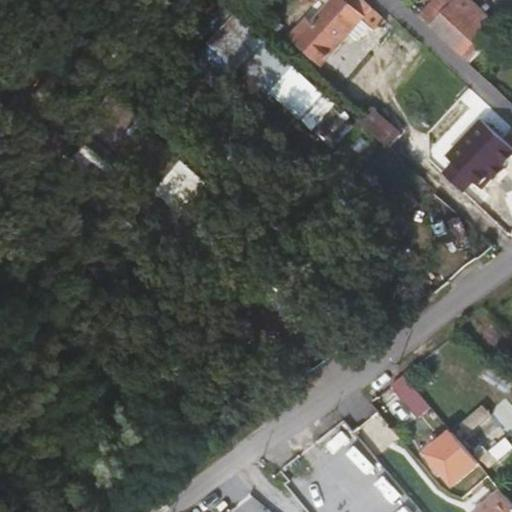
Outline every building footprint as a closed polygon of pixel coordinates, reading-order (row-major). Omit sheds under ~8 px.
[(453,6),(426,32),(438,44),(464,17),(453,6)] [(351,122),(239,15),(212,43),(325,150),(351,122)] [(325,47),(319,42),(316,39),(299,56),(303,61),(328,83),(369,38),(380,48),(391,38),(379,26),(372,33),(353,17),(325,47)] [(501,50),(464,17),(438,44),(475,77),(501,50)] [(176,213),(204,188),(146,123),(118,148),(176,213)] [(375,126),(363,137),(394,165),(405,152),(375,126)] [(447,428),(452,423),(418,382),(409,391),(436,423),(440,420),(447,428)] [(471,489),(493,472),(467,441),(446,458),(471,489)] [(511,511),(511,493),(511,492),(492,510),(493,511),(511,511)]
